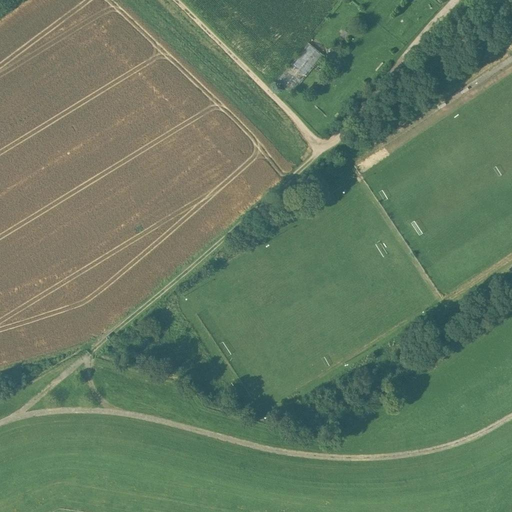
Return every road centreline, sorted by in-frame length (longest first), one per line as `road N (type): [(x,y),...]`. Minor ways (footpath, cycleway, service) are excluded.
road 1 (track): [(14,417),(344,130),(458,0)]
road 2 (track): [(0,422),(98,410),(267,449),(374,458),(452,446),(511,417)]
road 3 (track): [(322,150),(173,0)]
